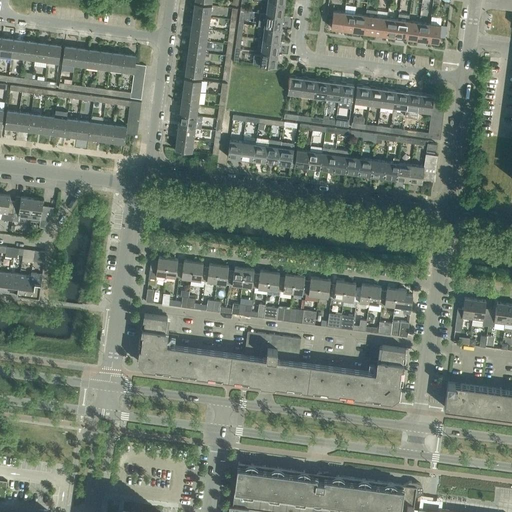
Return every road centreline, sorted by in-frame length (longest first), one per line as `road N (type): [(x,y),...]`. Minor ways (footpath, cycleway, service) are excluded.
road 1 (residential): [(435,278),(127,240)]
road 2 (residential): [(152,169),(444,205)]
road 3 (residential): [(465,76),(302,57),(308,0)]
road 4 (tertiary): [(417,427),(225,402)]
road 5 (tertiary): [(221,429),(412,454)]
road 6 (residential): [(169,40),(1,17),(3,0)]
road 7 (residential): [(419,411),(435,278)]
road 8 (residential): [(110,371),(127,240)]
road 9 (residential): [(152,169),(169,40)]
road 10 (residential): [(448,205),(465,76)]
road 11 (residential): [(0,239),(47,244),(84,171)]
